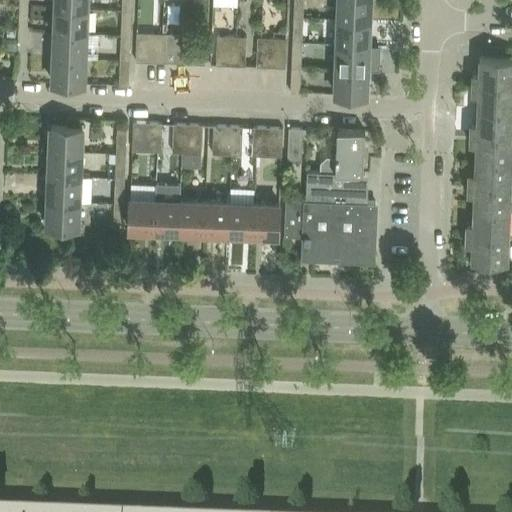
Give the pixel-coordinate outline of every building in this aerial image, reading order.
[(339,0),(339,18),(370,19),(371,0),(339,0)] [(56,6),(55,31),(87,32),(88,7),(56,6)] [(304,15),(294,15),(293,26),(303,27),(304,15)] [(122,18),(122,33),(132,34),(132,18),(122,18)] [(339,18),(338,42),(369,44),(370,19),(339,18)] [(293,26),(293,40),(303,41),(303,27),(293,26)] [(8,27),(7,35),(16,36),(17,28),(8,27)] [(55,31),(54,55),(86,57),(87,32),(55,31)] [(137,60),(151,61),(152,32),(138,31),(137,60)] [(152,32),(151,61),(166,62),(167,32),(152,32)] [(167,32),(166,61),(177,61),(177,62),(191,62),(193,33),(178,32),(167,32)] [(122,33),(121,49),(131,49),(132,34),(122,33)] [(193,33),(191,62),(206,63),(207,34),(193,33)] [(217,63),(232,64),(233,34),(218,34),(217,63)] [(233,34),(232,64),(246,65),(247,35),(233,34)] [(257,65),(271,66),(273,36),(258,35),(257,65)] [(273,36),(271,66),(286,66),(287,36),(273,36)] [(8,37),(8,48),(16,48),(17,37),(8,37)] [(303,41),(293,40),(293,58),(302,57),(303,41)] [(338,42),(337,67),(368,68),(380,69),(381,53),(377,53),(378,44),(369,44),(338,42)] [(86,57),(54,55),(53,81),(85,82),(86,57)] [(474,71),(473,82),(511,83),(511,74),(511,57),(481,56),(480,71),(474,71)] [(302,57),(293,58),(292,65),(302,66),(302,57)] [(302,66),(292,65),(291,75),(301,76),(302,66)] [(368,68),(337,67),(336,92),(367,94),(368,68)] [(121,69),(120,84),(130,84),(130,69),(121,69)] [(291,91),(301,91),(301,76),(291,75),(291,91)] [(473,82),(473,92),(479,92),(478,107),(510,108),(511,108),(511,91),(511,83),(473,82)] [(472,122),(471,132),(509,133),(509,124),(511,124),(511,108),(510,108),(478,107),(478,122),(472,122)] [(133,149),(148,150),(149,120),(134,120),(133,149)] [(149,120),(148,150),(162,150),(164,121),(149,120)] [(173,151),(188,152),(189,122),(175,121),(173,151)] [(189,122),(188,152),(203,152),(204,123),(189,122)] [(213,153),(228,153),(229,124),(214,123),(213,153)] [(52,124),(50,149),(82,150),(83,125),(52,124)] [(229,124),(228,153),(243,154),(244,124),(229,124)] [(254,154),(268,155),(269,125),(255,125),(254,154)] [(269,125),(268,155),(283,156),(284,126),(269,125)] [(117,142),(127,142),(127,127),(117,126),(117,142)] [(304,127),(290,126),(289,158),(303,158),(304,127)] [(364,172),(365,151),(366,130),(338,128),(337,150),(337,155),(328,155),(321,162),(320,171),(364,172)] [(471,132),(471,143),(477,143),(477,157),(508,159),(511,158),(511,142),(509,142),(509,133),(471,132)] [(50,149),(49,174),(81,175),(82,150),(50,149)] [(110,152),(109,162),(116,162),(115,177),(125,177),(126,152),(116,152),(110,152)] [(470,172),(470,182),(507,184),(508,175),(511,175),(511,164),(511,158),(508,159),(477,157),(476,172),(470,172)] [(308,170),(307,198),(363,200),(364,172),(320,171),(308,170)] [(49,174),(48,199),(80,200),(81,175),(49,174)] [(115,177),(115,192),(125,192),(125,177),(115,177)] [(156,209),(155,229),(179,230),(181,198),(181,182),(157,181),(156,197),(156,209)] [(470,182),(469,193),(476,193),(475,208),(506,209),(510,209),(511,193),(507,192),(507,184),(470,182)] [(129,228),(155,229),(156,209),(156,197),(131,196),(129,228)] [(363,200),(307,198),(287,197),(286,234),(305,235),(304,252),(374,254),(376,201),(363,200)] [(181,198),(179,230),(204,231),(205,199),(181,198)] [(80,200),(48,199),(47,224),(79,226),(80,200)] [(205,199),(204,231),(229,232),(230,200),(206,199),(205,199)] [(229,232),(254,233),(255,202),(230,200),(229,232)] [(114,211),(113,227),(123,227),(124,211),(124,202),(114,202),(114,211)] [(255,202),(254,233),(280,234),(281,214),(281,209),(281,203),(256,202),(255,202)] [(468,222),(468,233),(505,234),(506,226),(510,226),(510,209),(506,209),(475,208),(475,209),(474,222),(468,222)] [(468,233),(467,243),(473,243),(473,259),(509,260),(509,242),(505,242),(505,234),(468,233)]
